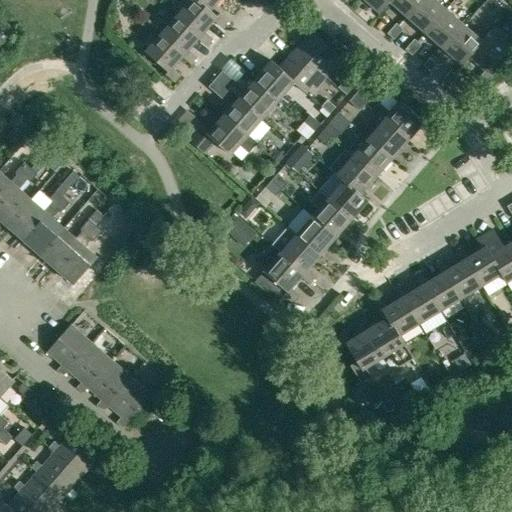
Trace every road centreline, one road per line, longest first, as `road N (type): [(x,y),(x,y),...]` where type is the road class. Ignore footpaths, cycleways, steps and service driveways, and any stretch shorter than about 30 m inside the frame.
road 1 (residential): [(486,162),(386,266),(345,279),(295,333)]
road 2 (residential): [(147,462),(0,334)]
road 3 (residential): [(275,0),(152,135)]
road 4 (residential): [(460,120),(324,0)]
